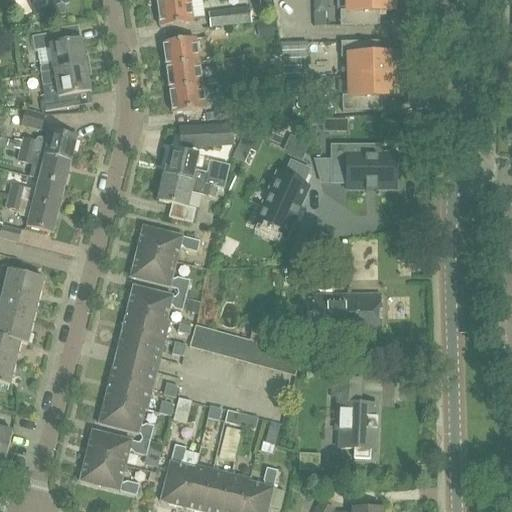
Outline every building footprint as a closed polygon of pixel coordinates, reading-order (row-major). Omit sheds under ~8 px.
[(29,0),(36,16),(46,12),(50,23),(68,16),(64,5),(69,3),(68,0),(29,0)] [(162,28),(195,23),(191,0),(187,0),(158,4),(162,28)] [(393,12),(392,0),(347,0),(348,10),(336,10),(336,26),(376,25),(376,13),(393,12)] [(252,24),(250,8),(208,13),(210,29),(252,24)] [(313,13),(313,28),(326,27),(325,13),(313,13)] [(273,23),(256,25),(258,38),(274,36),(273,23)] [(51,49),(55,73),(87,68),(82,42),(64,46),(62,34),(33,39),(35,52),(51,49)] [(164,44),(168,68),(201,63),(197,39),(164,44)] [(376,44),(337,45),(337,61),(349,60),(349,78),(394,76),(394,55),(377,56),(376,44)] [(253,71),(274,68),(273,55),(251,57),(253,71)] [(168,68),(171,91),(204,86),(201,63),(168,68)] [(44,88),(58,86),(60,97),(44,100),(46,114),(76,108),(74,97),(92,94),(87,68),(55,73),(42,76),(44,88)] [(394,76),(349,78),(350,95),(338,95),(338,111),(378,110),(378,98),(395,98),(394,76)] [(174,115),(207,110),(204,86),(171,91),(174,115)] [(26,111),(25,110),(25,111),(21,127),(41,132),(46,116),(26,111)] [(206,122),(219,121),(218,113),(205,114),(206,122)] [(322,121),(323,133),(338,133),(338,120),(322,121)] [(206,148),(230,146),(229,128),(205,130),(206,148)] [(22,139),(21,143),(15,141),(13,149),(20,150),(72,164),(78,140),(52,134),(50,141),(39,138),(36,140),(36,142),(22,139)] [(239,146),(257,154),(262,142),(244,134),(239,146)] [(302,161),(309,146),(290,138),(283,152),(302,161)] [(17,162),(43,169),(40,181),(66,187),(72,164),(20,150),(13,149),(0,145),(0,157),(17,162)] [(331,161),(331,184),(347,184),(347,189),(366,189),(366,192),(376,192),(376,189),(395,189),(395,155),(379,155),(379,147),(363,147),(363,155),(347,155),(347,161),(331,161)] [(228,180),(221,179),(221,178),(197,171),(200,158),(171,152),(165,178),(225,192),(228,180)] [(276,175),(253,226),(286,241),(295,220),(296,221),(301,211),(299,210),(309,190),(303,187),(310,171),(290,162),(283,178),(276,175)] [(216,199),(217,196),(224,197),(225,192),(165,178),(160,203),(173,206),(170,219),(194,225),(197,211),(188,209),(192,194),(216,199)] [(40,181),(37,192),(11,185),(8,198),(60,211),(66,187),(40,181)] [(54,235),(60,211),(8,198),(5,209),(10,210),(9,213),(18,215),(19,217),(30,220),(28,228),(54,235)] [(0,223),(0,239),(19,244),(22,232),(2,226),(3,224),(0,223)] [(145,229),(138,255),(177,264),(181,250),(198,255),(201,244),(145,229)] [(132,280),(178,291),(188,294),(191,283),(174,278),(177,264),(138,255),(132,280)] [(326,265),(326,274),(339,274),(339,265),(326,265)] [(10,272),(5,294),(40,303),(45,281),(10,272)] [(135,289),(128,313),(167,323),(171,309),(183,313),(188,294),(178,291),(176,299),(135,289)] [(5,294),(0,313),(0,315),(34,324),(40,303),(5,294)] [(314,296),(314,318),(314,340),(348,339),(347,295),(314,296)] [(381,339),(381,317),(380,295),(347,295),(348,339),(381,339)] [(197,315),(200,304),(187,301),(185,312),(197,315)] [(128,313),(123,332),(165,343),(170,323),(167,323),(128,313)] [(0,315),(0,338),(29,346),(34,324),(0,315)] [(190,337),(192,329),(180,326),(178,334),(190,337)] [(195,327),(190,349),(201,352),(207,330),(195,327)] [(266,347),(277,350),(281,351),(285,335),(254,327),(249,342),(254,343),(266,347)] [(201,352),(213,355),(219,334),(207,330),(201,352)] [(159,369),(160,362),(165,343),(123,332),(117,358),(159,369)] [(213,355),(225,359),(231,337),(219,334),(213,355)] [(225,359),(236,362),(242,340),(231,337),(225,359)] [(0,360),(17,365),(22,345),(29,347),(29,346),(0,338),(0,360)] [(254,343),(249,342),(242,340),(236,362),(248,365),(254,343)] [(248,365),(260,368),(266,347),(254,343),(248,365)] [(172,356),(184,359),(187,347),(175,344),(172,356)] [(260,368),(272,371),(277,350),(266,347),(260,368)] [(272,371),(283,375),(289,353),(281,351),(277,350),(272,371)] [(283,375),(295,378),(301,356),(289,353),(283,375)] [(117,358),(111,383),(152,394),(159,369),(117,358)] [(195,358),(189,381),(228,391),(229,385),(237,387),(242,369),(195,358)] [(0,384),(11,387),(17,365),(0,360),(0,384)] [(375,451),(378,406),(358,405),(360,380),(338,379),(336,421),(340,422),(339,449),(354,450),(354,459),(369,460),(369,450),(375,451)] [(111,383),(106,401),(145,411),(148,412),(152,394),(111,383)] [(179,388),(167,385),(164,397),(176,400),(179,388)] [(192,403),(180,399),(174,421),(187,424),(192,403)] [(141,436),(139,444),(150,447),(154,428),(142,425),(145,411),(106,401),(100,426),(141,436)] [(159,415),(171,418),(174,406),(162,403),(159,415)] [(220,423),(222,411),(211,408),(208,420),(220,423)] [(236,427),(245,429),(248,418),(239,415),(236,427)] [(255,432),(258,420),(248,418),(245,429),(255,432)] [(274,447),(279,430),(269,427),(265,445),(262,444),(260,450),(266,452),(267,445),(274,447)] [(0,472),(3,473),(14,433),(0,429),(0,472)] [(226,429),(218,460),(233,463),(242,433),(226,429)] [(150,447),(139,444),(93,432),(87,456),(126,466),(129,453),(147,458),(150,447)] [(161,503),(181,508),(191,469),(182,467),(186,449),(175,447),(161,503)] [(202,465),(202,451),(188,451),(188,465),(202,465)] [(122,481),(126,466),(87,456),(80,483),(137,497),(140,486),(122,481)] [(181,508),(195,511),(202,511),(212,472),(196,467),(195,470),(191,469),(181,508)] [(262,487),(253,485),(245,511),(267,511),(278,472),(267,469),(262,487)] [(202,511),(223,511),(233,477),(212,472),(202,511)] [(250,481),(233,477),(223,511),(245,511),(253,485),(249,484),(250,481)]
